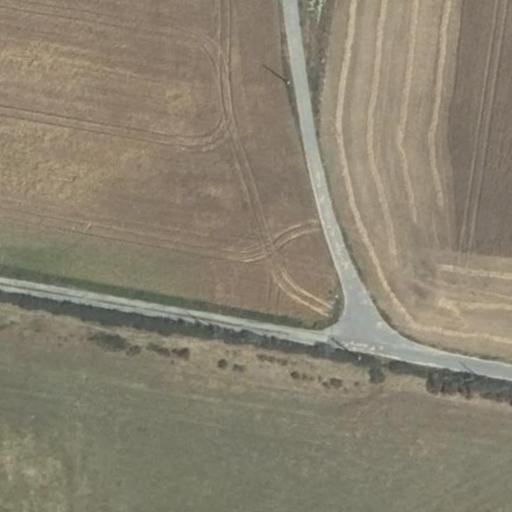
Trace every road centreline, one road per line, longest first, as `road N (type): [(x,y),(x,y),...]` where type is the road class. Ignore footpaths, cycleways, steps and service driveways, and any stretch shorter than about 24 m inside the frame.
road 1 (unclassified): [(392,356),(0,287)]
road 2 (unclassified): [(392,356),(350,318),(310,171),(289,0)]
road 3 (unclassified): [(511,378),(392,356)]
